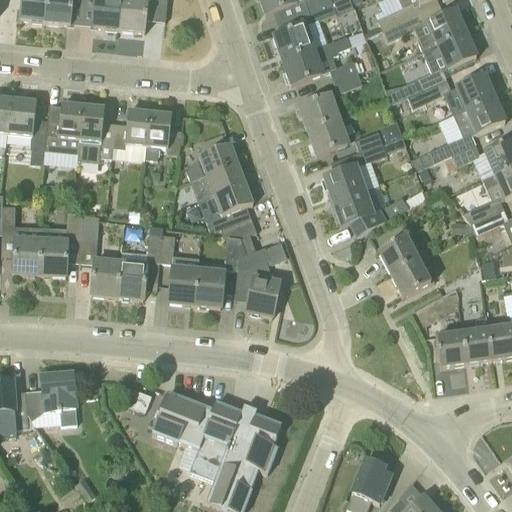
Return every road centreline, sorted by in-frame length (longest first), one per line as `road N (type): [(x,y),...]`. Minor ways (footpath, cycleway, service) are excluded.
road 1 (tertiary): [(338,385),(232,356),(0,334)]
road 2 (residential): [(338,385),(332,328),(245,75)]
road 3 (residential): [(245,75),(188,80),(0,63)]
road 4 (residential): [(296,511),(338,385)]
